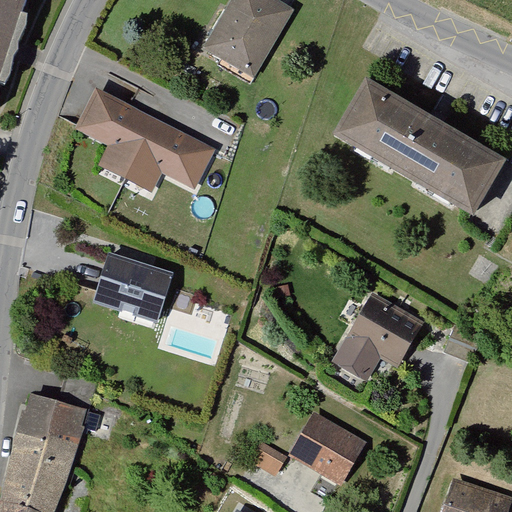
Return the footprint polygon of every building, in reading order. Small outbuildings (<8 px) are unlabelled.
[(0,0),(0,75),(24,0),(0,0)] [(292,12),(270,0),(233,0),(203,53),(253,81),(259,71),(292,12)] [(502,162),(363,81),(331,136),(471,217),(502,162)] [(212,162),(93,101),(73,140),(105,156),(95,177),(146,203),(157,182),(193,200),(212,162)] [(171,282),(106,263),(91,314),(155,333),(171,282)] [(423,331),(370,303),(345,349),(399,377),(423,331)] [(50,511),(83,419),(26,402),(0,495),(0,511),(50,511)] [(364,452),(312,423),(286,467),(338,496),(364,452)] [(264,439),(253,460),(278,473),(289,452),(264,439)] [(506,511),(510,503),(452,484),(443,511),(506,511)]
